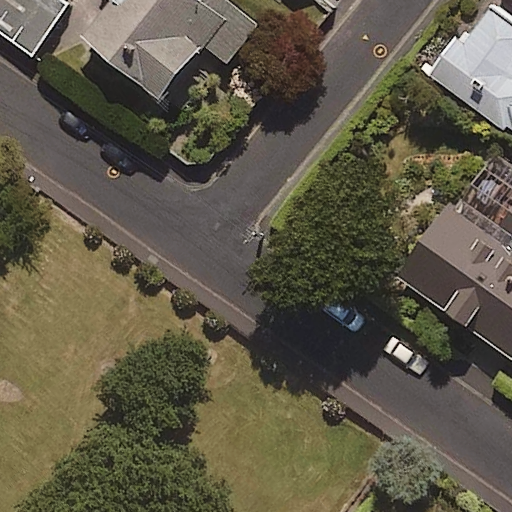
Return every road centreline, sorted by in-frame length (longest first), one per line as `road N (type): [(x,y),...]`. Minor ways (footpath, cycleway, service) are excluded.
road 1 (residential): [(202,249),(511,464)]
road 2 (residential): [(401,0),(202,249)]
road 3 (residential): [(0,107),(202,249)]
